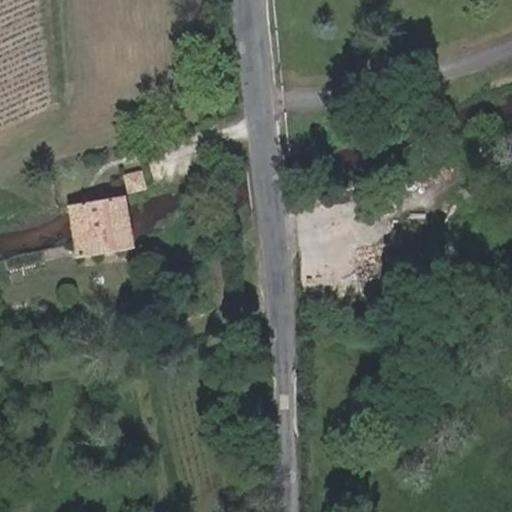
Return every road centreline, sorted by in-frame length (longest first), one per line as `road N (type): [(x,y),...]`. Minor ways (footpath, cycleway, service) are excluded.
road 1 (unclassified): [(286,511),(289,410),(249,0)]
road 2 (unknown): [(259,104),(511,39)]
